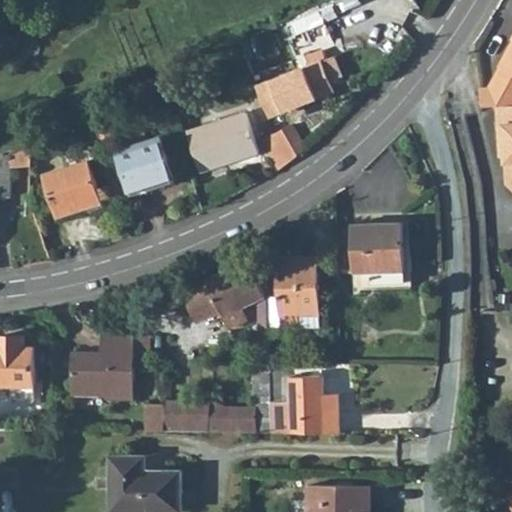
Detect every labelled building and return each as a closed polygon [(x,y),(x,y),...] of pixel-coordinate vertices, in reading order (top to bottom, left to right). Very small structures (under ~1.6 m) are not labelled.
[(111,20),(133,71),(149,65),(128,13),(111,20)] [(209,58),(204,44),(199,46),(204,60),(209,58)] [(162,76),(204,60),(199,46),(158,61),(162,76)] [(328,57),(324,48),(298,59),(302,68),(272,82),(258,88),(267,118),(285,111),(290,109),(295,110),(301,108),(301,103),(335,88),(331,79),(324,60),(329,58),(328,57)] [(481,94),(472,94),(473,112),(488,113),(508,113),(511,106),(511,49),(511,52),(508,50),(492,74),(493,74),(481,94)] [(333,55),(328,57),(329,58),(324,60),(331,79),(341,75),(333,55)] [(119,92),(162,76),(158,61),(149,65),(133,71),(113,79),(119,92)] [(511,112),(508,113),(488,113),(488,150),(492,150),(492,191),(503,202),(511,201),(511,112)] [(258,153),(246,113),(187,131),(200,172),(258,153)] [(286,123),(271,133),(292,161),(305,150),(286,123)] [(260,142),(279,169),(292,161),(271,133),(260,142)] [(86,160),(103,154),(97,136),(80,142),(86,160)] [(175,177),(162,136),(118,150),(132,192),(175,177)] [(14,173),(32,173),(33,146),(0,162),(0,193),(13,194),(14,173)] [(59,215),(88,206),(102,202),(96,183),(89,161),(46,175),(59,215)] [(92,219),(121,208),(111,178),(96,183),(102,202),(88,206),(92,219)] [(402,223),(351,225),(353,289),(378,288),(378,302),(408,302),(408,285),(410,284),(410,270),(404,270),(402,223)] [(320,256),(280,257),(282,314),(321,313),(320,256)] [(259,300),(262,361),(273,361),(269,296),(265,257),(253,262),(252,259),(208,278),(210,282),(187,292),(199,320),(221,311),(229,329),(250,321),(244,305),(259,300)] [(104,323),(103,336),(106,358),(137,359),(135,336),(104,323)] [(25,335),(0,334),(0,384),(33,385),(35,346),(25,345),(25,335)] [(136,402),(137,363),(137,362),(137,359),(106,358),(103,336),(102,352),(74,351),(73,398),(106,398),(106,402),(136,402)] [(154,336),(135,336),(137,359),(154,359),(154,336)] [(256,403),(212,401),(209,431),(274,431),(273,369),(256,369),(256,403)] [(285,369),(276,369),(273,369),(274,431),(342,432),(342,393),(329,393),(329,376),(296,376),(296,401),(285,401),(285,369)] [(212,401),(166,400),(166,402),(164,428),(163,430),(209,431),(212,401)] [(147,402),(147,430),(163,430),(164,428),(166,402),(147,402)] [(144,455),(110,455),(109,509),(181,511),(181,471),(145,471),(144,455)] [(370,511),(371,485),(310,483),(309,511),(370,511)]
